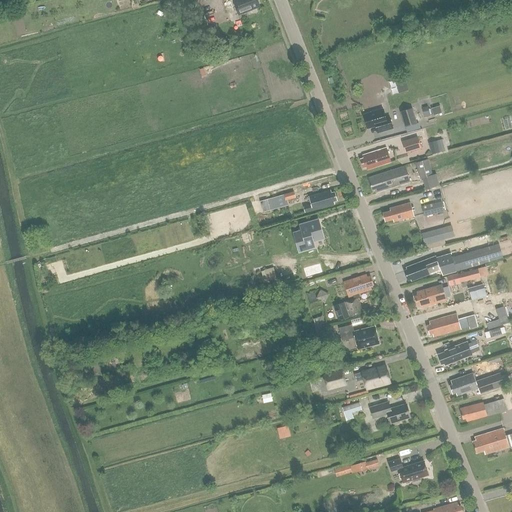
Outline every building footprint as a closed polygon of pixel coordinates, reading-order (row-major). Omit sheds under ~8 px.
[(232,0),(239,15),(260,7),(256,0),(232,0)] [(167,6),(162,8),(165,18),(170,16),(167,6)] [(188,22),(183,24),(187,34),(191,32),(188,22)] [(214,27),(203,32),(208,45),(219,41),(214,27)] [(402,93),(411,90),(407,76),(397,79),(402,93)] [(439,106),(431,109),(433,116),(441,113),(439,106)] [(412,108),(400,112),(405,128),(417,124),(412,108)] [(364,115),(368,129),(380,125),(382,132),(393,129),(390,117),(386,118),(384,110),(364,115)] [(418,138),(402,143),(406,154),(421,149),(418,138)] [(437,141),(428,143),(432,155),(440,153),(438,144),(437,141)] [(367,170),(391,162),(386,147),(362,156),(363,158),(360,159),(364,168),(366,167),(367,170)] [(428,160),(416,164),(421,180),(433,177),(428,160)] [(377,191),(409,181),(405,167),(368,178),(372,190),(376,189),(377,191)] [(307,206),(304,207),(306,212),(313,210),(313,211),(335,205),(334,202),(338,201),(335,192),(332,193),(331,191),(309,197),(311,205),(307,206)] [(294,193),(274,198),(277,209),(288,206),(286,202),(296,199),(294,193)] [(422,207),(425,217),(444,212),(441,202),(422,207)] [(384,215),(383,217),(384,219),(385,220),(386,221),(392,220),(396,219),(397,221),(398,221),(400,222),(402,221),(403,219),(414,216),(411,203),(389,208),(390,210),(383,212),(384,215)] [(300,231),(292,233),(296,248),(303,246),(305,251),(314,248),(313,242),(323,239),(320,227),(317,228),(315,221),(299,225),(300,231)] [(442,229),(422,234),(426,251),(446,245),(442,229)] [(270,241),(264,241),(264,246),(272,246),(273,250),(285,249),(283,231),(269,232),(270,241)] [(408,270),(405,271),(408,279),(411,278),(412,281),(430,274),(440,269),(443,275),(504,257),(499,243),(483,248),(471,252),(452,258),(451,254),(436,258),(435,256),(407,267),(408,270)] [(458,274),(460,283),(480,277),(478,269),(458,274)] [(371,286),(373,285),(370,276),(368,277),(367,275),(344,282),(349,296),(372,289),(371,286)] [(492,282),(475,287),(478,298),(495,294),(492,282)] [(421,306),(445,298),(440,284),(417,292),(418,295),(415,296),(417,304),(420,303),(421,306)] [(315,293),(308,295),(310,303),(317,301),(315,293)] [(339,320),(363,312),(358,298),(335,306),(339,320)] [(503,306),(495,309),(502,326),(509,323),(503,306)] [(433,334),(434,338),(461,330),(469,327),(470,330),(478,327),(475,316),(458,320),(457,314),(430,322),(431,325),(427,326),(430,335),(433,334)] [(379,344),(375,326),(354,332),(352,325),(339,328),(342,341),(355,338),(358,349),(365,348),(366,349),(372,347),(372,346),(379,344)] [(489,332),(485,333),(487,339),(506,333),(504,327),(500,329),(500,328),(489,331),(489,332)] [(445,365),(471,355),(467,342),(445,351),(446,353),(439,355),(442,363),(444,363),(445,365)] [(310,353),(300,356),(302,363),(312,361),(310,353)] [(390,383),(386,368),(386,366),(355,374),(357,381),(364,379),(367,389),(390,383)] [(327,391),(347,386),(342,371),(323,376),(327,391)] [(452,385),(449,386),(452,395),(456,394),(457,396),(478,389),(480,394),(509,385),(506,374),(501,375),(501,373),(476,382),(473,373),(450,381),(452,385)] [(271,394),(262,396),(263,404),(272,402),(271,394)] [(410,417),(406,403),(390,408),(388,401),(369,407),(373,418),(387,414),(390,423),(410,417)] [(343,408),(347,420),(354,418),(352,413),(362,410),(360,402),(343,408)] [(483,403),(460,409),(463,420),(466,419),(467,422),(487,416),(484,405),(483,403)] [(288,427),(278,429),(280,438),(290,436),(288,427)] [(511,433),(507,435),(504,428),(475,437),(476,439),(472,440),(476,453),(483,451),(484,455),(511,445),(511,433)] [(377,460),(366,463),(367,469),(368,470),(379,467),(377,460)] [(420,478),(428,476),(424,462),(403,468),(400,460),(389,463),(392,472),(399,470),(403,484),(412,481),(420,478)] [(365,462),(350,466),(352,473),(367,469),(366,463),(365,462)] [(342,467),(334,469),(337,477),(344,475),(342,467)] [(433,510),(427,511),(462,511),(461,506),(458,506),(457,502),(433,509),(433,510)]
